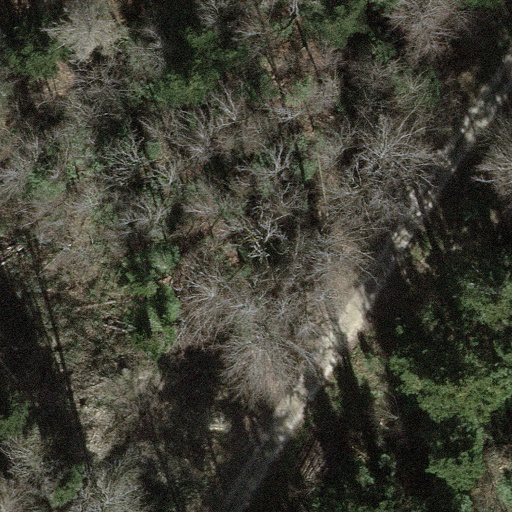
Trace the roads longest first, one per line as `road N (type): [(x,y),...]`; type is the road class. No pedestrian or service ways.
road 1 (track): [(511,70),(230,511)]
road 2 (track): [(511,182),(416,262),(392,258)]
